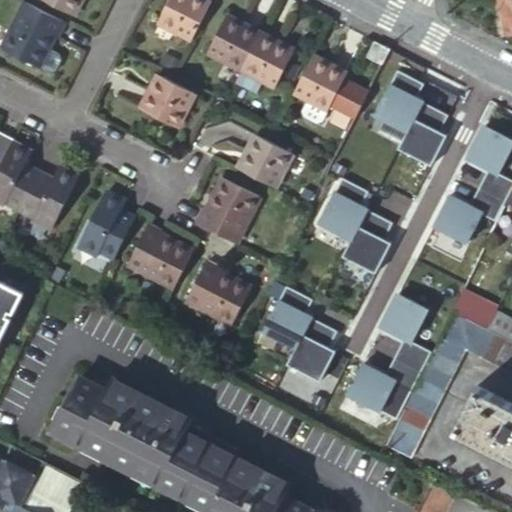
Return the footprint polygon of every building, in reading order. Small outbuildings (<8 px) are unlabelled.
[(34,0),(68,17),(76,0),(34,0)] [(168,0),(156,24),(188,40),(205,8),(192,2),(192,0),(168,0)] [(205,8),(206,5),(197,0),(192,0),(192,2),(205,8)] [(511,33),(511,0),(498,0),(501,35),(511,33)] [(59,25),(19,5),(0,42),(0,53),(32,69),(32,68),(41,52),(36,50),(43,36),(48,38),(51,40),(59,25)] [(236,28),(238,24),(224,17),(221,21),(236,28)] [(205,54),(238,71),(257,34),(238,24),(236,28),(221,21),(205,54)] [(257,34),(238,71),(260,83),(272,89),(289,57),(275,50),(278,45),(257,34)] [(41,52),(48,38),(43,36),(36,50),(41,52)] [(387,51),(371,43),(363,60),(379,68),(387,51)] [(291,52),(278,45),(275,50),(289,57),(291,52)] [(51,57),(41,52),(32,68),(43,74),(48,73),(53,63),(51,57)] [(322,64),(308,57),(306,61),(321,68),(322,64)] [(306,61),(290,94),(305,102),(325,112),(326,109),(352,122),(360,105),(365,95),(340,82),(343,75),(322,64),(321,68),(306,61)] [(260,83),(238,71),(231,85),(253,96),(260,83)] [(421,85),(395,72),(372,117),(405,133),(412,119),(413,119),(421,104),(413,100),(421,85)] [(151,94),(159,79),(155,77),(147,92),(151,94)] [(192,96),(159,79),(151,94),(147,92),(137,111),(174,130),(192,96)] [(325,112),(305,102),(299,114),(301,119),(313,126),(319,124),(325,112)] [(445,116),(421,104),(413,119),(412,119),(405,133),(396,150),(429,167),(444,137),(437,133),(445,116)] [(511,143),(511,142),(481,127),(465,160),(486,171),(477,189),(505,203),(511,188),(511,183),(496,175),(511,143)] [(237,172),(270,189),(286,156),(250,137),(241,156),(244,158),(237,172)] [(0,203),(14,210),(31,178),(16,171),(20,165),(26,152),(8,142),(0,157),(0,203)] [(241,156),(233,171),(237,172),(244,158),(241,156)] [(16,171),(31,178),(34,173),(20,165),(16,171)] [(31,178),(14,210),(28,218),(26,221),(45,231),(72,176),(54,167),(47,180),(45,185),(31,178)] [(34,173),(31,178),(45,185),(47,180),(34,173)] [(367,191),(341,178),(319,223),(351,239),(358,225),(359,226),(367,210),(360,206),(367,191)] [(198,209),(191,223),(230,243),(254,197),(218,179),(209,197),(213,199),(206,213),(201,211),(198,209)] [(511,188),(505,203),(504,203),(502,208),(508,211),(511,206),(511,188)] [(505,203),(477,189),(468,207),(446,196),(432,225),(468,243),(482,214),(496,221),(502,208),(504,203),(505,203)] [(96,255),(110,262),(127,227),(114,221),(118,212),(122,204),(101,193),(73,247),(95,258),(96,255)] [(209,197),(201,211),(206,213),(213,199),(209,197)] [(391,222),(367,210),(359,226),(358,225),(351,239),(342,256),(375,273),(390,243),(383,239),(391,222)] [(127,227),(131,219),(118,212),(114,221),(127,227)] [(189,255),(189,254),(170,244),(168,248),(156,241),(158,237),(159,234),(144,227),(123,265),(170,289),(189,255)] [(266,242),(238,228),(230,243),(258,257),(266,242)] [(168,248),(170,244),(158,237),(156,241),(168,248)] [(189,255),(170,289),(167,295),(214,319),(232,284),(214,274),(212,278),(198,271),(200,266),(202,262),(189,255)] [(214,274),(200,266),(198,271),(212,278),(214,274)] [(0,282),(0,338),(22,294),(0,282)] [(313,298),(287,285),(265,330),(297,346),(304,332),(305,333),(313,317),(306,313),(313,298)] [(412,339),(428,307),(398,292),(381,324),(405,336),(396,356),(422,370),(432,350),(412,339)] [(458,298),(451,312),(486,330),(494,316),(458,298)] [(453,315),(385,450),(409,463),(465,353),(511,377),(511,345),(485,332),(453,315)] [(494,316),(486,330),(485,332),(511,345),(511,324),(494,315),(494,316)] [(337,329),(313,317),(305,333),(304,332),(297,346),(288,363),(321,379),(336,350),(329,346),(337,329)] [(422,370),(396,356),(387,372),(363,360),(348,390),(381,406),(396,377),(414,386),(422,370)] [(188,418),(110,379),(103,391),(78,377),(50,430),(93,453),(200,509),(198,511),(299,511),(302,509),(276,495),(282,483),(181,430),(188,418)] [(511,407),(476,388),(452,434),(511,464),(511,407)] [(0,467),(0,505),(12,511),(16,511),(19,507),(35,477),(4,461),(0,467)] [(70,511),(86,484),(43,462),(35,477),(19,507),(16,511),(70,511)]
